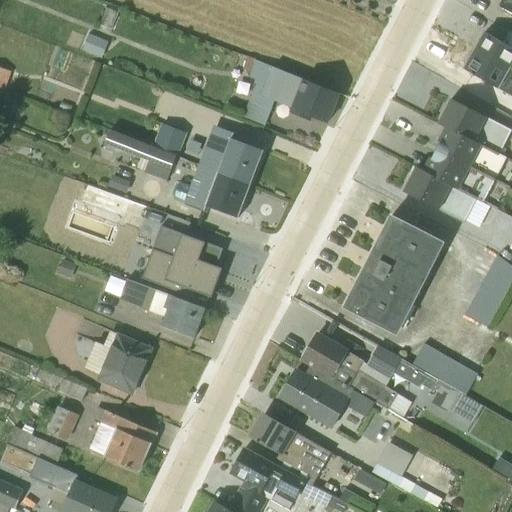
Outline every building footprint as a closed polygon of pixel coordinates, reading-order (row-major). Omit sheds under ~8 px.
[(511,0),(503,0),(500,6),(511,12),(511,0)] [(108,7),(101,26),(113,30),(120,11),(108,7)] [(504,44),(487,34),(486,34),(477,51),(511,69),(511,32),(504,44)] [(109,43),(89,35),(83,50),(103,58),(109,43)] [(511,69),(477,51),(466,69),(511,97),(511,69)] [(328,122),(340,94),(249,58),(244,70),(251,73),(250,77),(257,81),(242,117),(266,126),(275,100),(291,107),(290,111),(311,119),(312,116),(328,122)] [(494,180),(496,177),(506,159),(498,155),(511,130),(452,99),(451,100),(439,124),(445,128),(439,141),(441,143),(437,151),(494,180)] [(163,123),(152,147),(178,158),(188,133),(163,123)] [(234,133),(214,126),(199,166),(251,185),(264,151),(232,138),(234,133)] [(178,158),(111,132),(106,143),(141,158),(137,168),(167,181),(178,158)] [(430,158),(424,170),(484,201),(494,180),(437,151),(433,158),(430,158)] [(173,194),(175,198),(185,203),(184,204),(204,211),(206,205),(239,218),(251,185),(199,166),(191,186),(181,183),(177,185),(173,194)] [(463,222),(476,198),(417,167),(404,192),(463,222)] [(113,176),(109,186),(127,192),(130,182),(113,176)] [(391,215),(344,307),(397,335),(446,242),(391,215)] [(155,252),(145,279),(182,293),(180,298),(206,308),(210,297),(212,297),(223,268),(217,266),(224,249),(185,235),(176,260),(155,252)] [(511,265),(498,254),(464,314),(487,327),(511,283),(511,265)] [(63,260),(59,273),(72,278),(77,265),(63,260)] [(127,279),(120,300),(165,316),(161,325),(195,336),(206,308),(180,298),(127,279)] [(85,367),(100,374),(117,333),(111,331),(104,345),(96,342),(85,367)] [(386,386),(394,372),(419,388),(422,384),(431,390),(433,387),(439,391),(432,402),(451,413),(452,413),(462,394),(379,346),(378,346),(368,363),(348,351),(349,349),(318,331),(301,359),(301,360),(403,417),(412,403),(386,386)] [(118,332),(98,380),(133,395),(154,348),(118,332)] [(477,374),(425,344),(412,365),(465,395),(477,374)] [(297,368),(279,398),(332,429),(345,405),(367,417),(375,402),(311,366),(306,374),(297,368)] [(59,390),(82,401),(87,388),(41,368),(38,377),(60,387),(59,390)] [(0,419),(5,421),(15,397),(0,390),(0,419)] [(59,405),(47,431),(69,440),(80,415),(59,405)] [(158,433),(98,406),(93,418),(101,422),(90,448),(105,455),(105,456),(141,471),(158,433)] [(263,412),(249,436),(281,453),(274,463),(314,485),(331,453),(263,412)] [(56,465),(64,449),(32,434),(32,433),(34,428),(26,424),(23,429),(15,426),(8,443),(56,465)] [(404,477),(416,452),(390,439),(375,471),(413,488),(415,483),(404,477)] [(110,511),(116,500),(116,499),(77,479),(79,475),(56,465),(8,443),(6,443),(0,456),(0,459),(18,467),(17,471),(48,485),(43,495),(65,505),(61,511),(110,511)] [(338,511),(344,511),(347,506),(331,498),(332,495),(245,447),(230,473),(244,481),(229,507),(238,511),(260,511),(269,498),(272,499),(278,488),(297,498),(300,494),(338,511)] [(23,490),(0,479),(0,502),(15,509),(23,490)] [(236,511),(215,502),(209,511),(236,511)]
